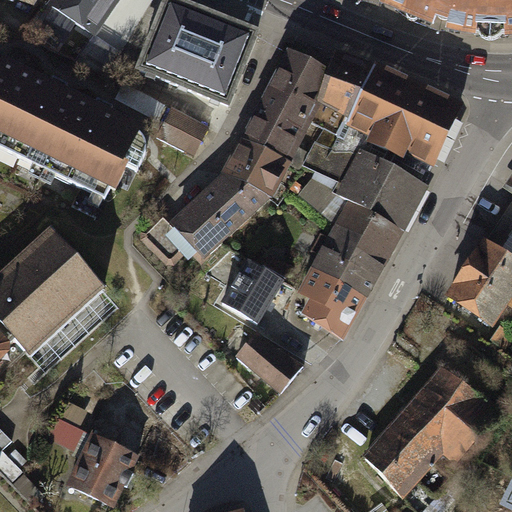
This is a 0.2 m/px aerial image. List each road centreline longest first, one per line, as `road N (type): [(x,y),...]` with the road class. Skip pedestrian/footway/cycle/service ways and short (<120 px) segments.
road 1 (residential): [(239,467),(347,380),(491,129),(501,81)]
road 2 (primary): [(501,81),(444,68),(275,0)]
